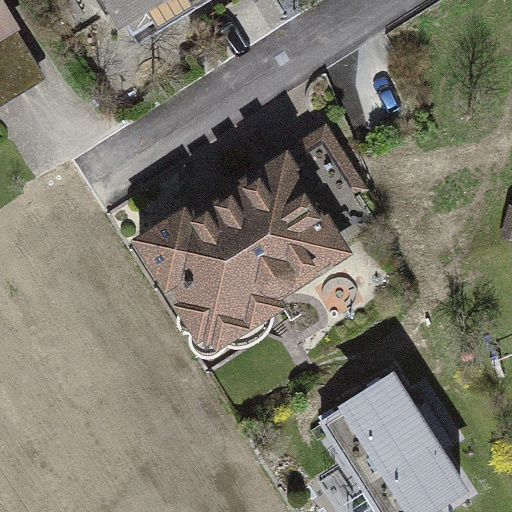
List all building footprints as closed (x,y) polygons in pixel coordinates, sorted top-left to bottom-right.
[(0,0),(0,108),(47,83),(2,0),(0,0)] [(211,0),(95,0),(125,51),(211,0)] [(335,136),(140,254),(200,354),(395,236),(335,136)] [(443,364),(424,335),(402,349),(421,378),(443,364)] [(472,511),(480,508),(406,380),(327,425),(376,511),(472,511)]
